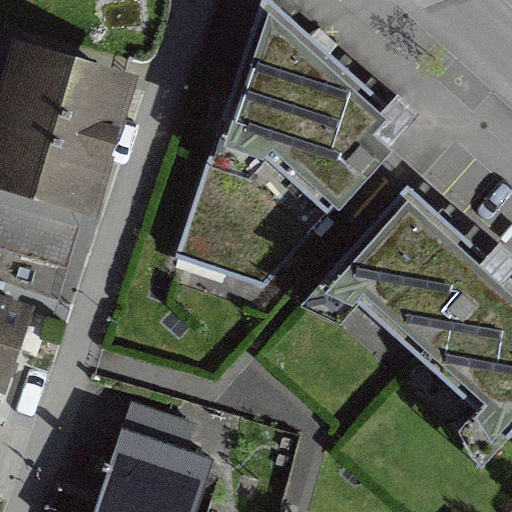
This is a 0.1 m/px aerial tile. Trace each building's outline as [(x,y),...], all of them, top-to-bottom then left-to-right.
[(263,286),(377,158),(359,142),(390,107),(270,0),(262,0),(176,257),(263,286)] [(23,55),(0,131),(0,248),(68,268),(82,221),(77,220),(83,199),(88,200),(122,84),(23,55)] [(508,437),(511,432),(511,279),(507,274),(479,305),(461,289),(489,258),(448,222),(440,231),(429,221),(437,212),(407,185),(327,274),(508,437)] [(0,397),(28,312),(0,302),(0,397)] [(414,366),(398,352),(386,366),(402,379),(414,366)] [(188,451),(122,429),(121,431),(111,462),(105,460),(103,467),(108,469),(98,499),(93,511),(196,511),(213,460),(188,451)]
